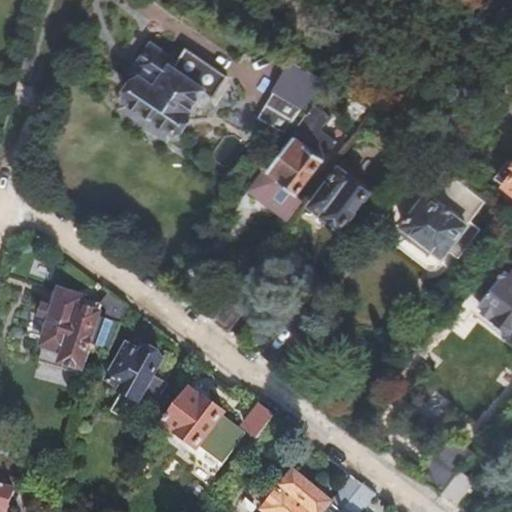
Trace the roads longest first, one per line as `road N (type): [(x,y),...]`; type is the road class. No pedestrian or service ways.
road 1 (residential): [(7,191),(432,511)]
road 2 (residential): [(7,191),(64,0)]
